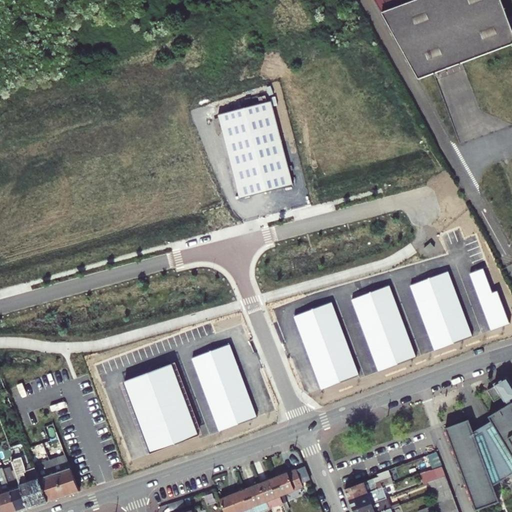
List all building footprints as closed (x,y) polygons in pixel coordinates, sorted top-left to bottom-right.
[(511,25),(502,0),(375,0),(420,80),(511,44),(511,25)] [(270,102),(218,116),(239,199),(292,185),(270,102)] [(411,284),(435,350),(472,336),(448,271),(411,284)] [(352,300),(380,372),(417,357),(388,285),(352,300)] [(332,302),(294,317),(321,389),(359,375),(332,302)] [(193,357),(220,430),(257,416),(230,343),(193,357)] [(171,364),(125,381),(151,453),(198,436),(171,364)] [(503,397),(508,406),(511,403),(511,381),(509,377),(496,384),(497,385),(503,397)] [(495,401),(503,397),(497,385),(489,390),(495,401)] [(511,475),(511,403),(508,406),(489,416),(492,421),(475,432),(470,419),(446,428),(476,511),(478,510),(477,508),(499,501),(499,502),(500,502),(495,486),(511,475)] [(54,473),(62,496),(78,491),(60,444),(52,447),(56,457),(54,458),(57,468),(62,467),(63,470),(54,473)] [(20,486),(26,508),(47,501),(35,469),(34,467),(27,470),(18,447),(11,450),(13,456),(11,457),(20,486)] [(42,466),(35,469),(47,501),(62,496),(54,473),(45,451),(37,454),(42,466)] [(438,452),(431,454),(436,469),(444,466),(438,452)] [(42,466),(37,454),(30,456),(34,467),(35,469),(42,466)] [(435,476),(436,479),(447,475),(444,466),(436,469),(434,470),(432,469),(423,473),(425,479),(435,476)] [(305,486),(299,469),(276,478),(282,495),(305,486)] [(347,489),(351,500),(390,485),(391,485),(388,478),(387,479),(386,475),(347,489)] [(432,481),(437,491),(451,486),(447,475),(436,479),(432,481)] [(262,484),(272,508),(282,503),(285,510),(288,509),(285,502),(282,495),(276,478),(262,484)] [(261,511),(272,508),(262,484),(248,489),(256,511),(261,511)] [(351,500),(355,511),(394,496),(390,485),(351,500)] [(9,490),(16,511),(26,508),(20,486),(9,490)] [(223,499),(227,511),(256,511),(248,489),(223,499)] [(0,493),(5,511),(13,511),(16,511),(9,490),(0,492),(0,493)] [(355,511),(383,511),(398,506),(394,496),(355,511)] [(422,511),(447,511),(459,508),(455,497),(422,511)]
